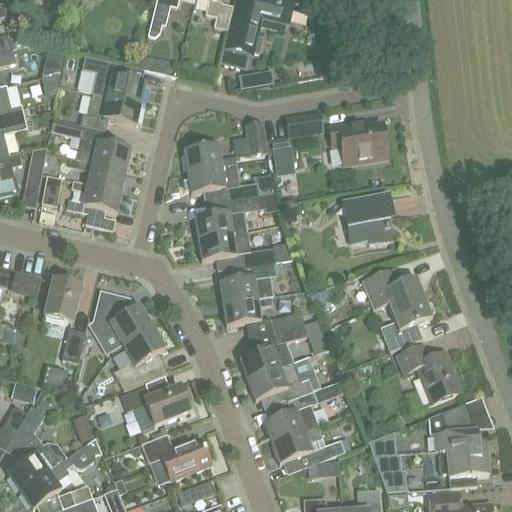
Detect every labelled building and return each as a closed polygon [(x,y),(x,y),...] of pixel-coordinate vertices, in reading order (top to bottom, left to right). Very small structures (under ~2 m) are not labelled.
[(187,0),(195,2),(195,0),(156,0),(147,40),(154,42),(159,37),(161,29),(165,30),(169,10),(176,12),(179,0),(187,0)] [(226,34),(232,10),(221,7),(222,0),(195,0),(195,2),(208,5),(205,19),(215,21),(213,31),(226,34)] [(236,1),(220,66),(244,72),(247,58),(251,59),(252,56),(258,57),(262,42),(256,40),(260,21),(287,27),(292,5),(298,6),(299,0),(252,0),(251,5),(236,1)] [(0,56),(12,53),(8,38),(0,39),(0,56)] [(12,53),(0,56),(0,70),(15,67),(12,53)] [(97,77),(92,97),(140,108),(145,87),(123,82),(126,71),(110,67),(107,79),(97,77)] [(254,78),(256,90),(272,88),(270,76),(254,78)] [(140,108),(92,97),(87,118),(82,117),(79,129),(104,135),(107,124),(135,130),(140,108)] [(0,126),(23,120),(20,109),(0,113),(0,126)] [(0,160),(8,159),(3,138),(38,129),(35,118),(23,120),(0,126),(0,160)] [(288,140),(321,135),(319,119),(286,124),(288,140)] [(125,174),(130,153),(109,148),(112,137),(53,123),(50,136),(80,143),(75,163),(125,174)] [(249,160),(268,157),(262,126),(244,129),(249,160)] [(343,169),(387,162),(381,128),(355,132),(354,128),(329,131),(331,149),(340,148),(343,169)] [(186,176),(235,169),(234,160),(220,163),(217,149),(183,154),(186,176)] [(31,154),(25,191),(38,193),(46,151),(31,154)] [(18,157),(8,159),(0,160),(0,183),(13,181),(11,172),(21,169),(18,157)] [(89,175),(86,188),(120,196),(125,174),(75,163),(69,162),(67,170),(89,175)] [(258,199),(256,187),(239,190),(235,169),(186,176),(190,198),(229,192),(230,204),(258,199)] [(56,211),(61,183),(46,180),(41,208),(56,211)] [(116,217),(120,196),(86,188),(72,184),(70,193),(84,196),(81,210),(83,210),(81,217),(98,221),(99,214),(116,217)] [(262,199),(258,199),(230,204),(232,217),(229,218),(228,216),(194,221),(197,243),(246,236),(243,216),(264,212),(262,199)] [(385,216),(390,215),(387,200),(343,208),(350,248),(367,245),(368,248),(390,244),(385,216)] [(243,271),(255,269),(275,266),(273,252),(249,256),(246,236),(197,243),(201,265),(235,260),(235,258),(241,258),(243,271)] [(296,265),(289,247),(275,252),(281,270),(296,265)] [(269,281),(277,280),(275,266),(255,269),(257,280),(218,286),(222,308),(271,301),(273,300),(269,281)] [(0,289),(4,291),(8,273),(0,271),(0,289)] [(426,308),(415,282),(400,288),(394,272),(361,285),(372,314),(387,309),(398,336),(432,323),(430,319),(432,319),(433,316),(430,309),(427,307),(426,308)] [(71,327),(80,290),(52,283),(44,320),(71,327)] [(113,335),(121,349),(151,331),(138,310),(119,322),(112,310),(115,298),(99,295),(92,326),(101,341),(113,335)] [(279,301),(282,317),(310,311),(306,295),(279,301)] [(271,301),(222,308),(225,330),(260,325),(258,311),(272,309),(271,301)] [(272,336),(304,328),(300,316),(269,324),(272,336)] [(285,346),(307,340),(304,328),(272,336),(276,348),(271,351),(239,363),(247,384),(293,367),(285,346)] [(3,341),(23,346),(25,336),(5,331),(3,341)] [(164,352),(151,331),(121,349),(131,365),(112,376),(123,394),(150,384),(144,374),(146,373),(141,366),(164,352)] [(78,367),(85,336),(69,332),(61,363),(78,367)] [(430,408),(461,396),(445,356),(428,363),(422,349),(396,360),(404,378),(416,373),(430,408)] [(254,405),(282,394),(286,405),(312,396),(308,384),(300,387),(293,367),(247,384),(254,405)] [(189,416),(185,406),(189,405),(190,402),(186,391),(183,390),(180,391),(179,390),(150,401),(146,390),(120,400),(126,416),(145,408),(154,430),(189,416)] [(263,427),(271,448),(317,430),(314,422),(315,422),(310,409),(317,407),(312,396),(286,405),(290,416),(263,427)] [(464,407),(440,417),(429,422),(430,438),(434,438),(435,456),(446,455),(448,483),(488,479),(486,451),(478,451),(477,434),(472,435),(470,423),(464,407)] [(2,431),(14,438),(26,418),(15,410),(2,431)] [(22,465),(22,466),(6,477),(19,495),(66,462),(56,447),(47,446),(43,449),(34,436),(45,420),(31,411),(26,418),(14,438),(26,445),(29,451),(18,458),(22,464),(22,465)] [(85,444),(97,438),(86,417),(74,424),(85,444)] [(322,442),(317,430),(271,448),(279,468),(311,456),(308,448),(322,442)] [(170,484),(210,469),(200,442),(172,453),(166,438),(140,448),(148,467),(162,462),(170,484)] [(96,442),(87,448),(94,458),(102,457),(96,442)] [(337,459),(344,456),(340,444),(328,449),(332,461),(337,459)] [(87,447),(66,462),(19,495),(30,511),(33,511),(61,493),(56,486),(68,477),(65,473),(73,467),(76,472),(82,473),(93,465),(95,459),(94,458),(87,448),(87,447)] [(345,479),(339,460),(320,466),(326,485),(345,479)] [(379,478),(399,476),(398,460),(374,462),(379,478)] [(121,505),(116,493),(103,498),(108,510),(121,505)] [(379,511),(378,493),(356,495),(357,511),(379,511)] [(490,511),(490,507),(460,510),(459,495),(428,498),(428,511),(490,511)] [(57,501),(61,511),(66,511),(74,509),(69,497),(57,501)] [(203,511),(214,510),(212,498),(187,504),(188,511),(203,511)] [(95,511),(92,502),(74,509),(66,511),(95,511)] [(325,511),(325,502),(303,504),(303,511),(325,511)]
